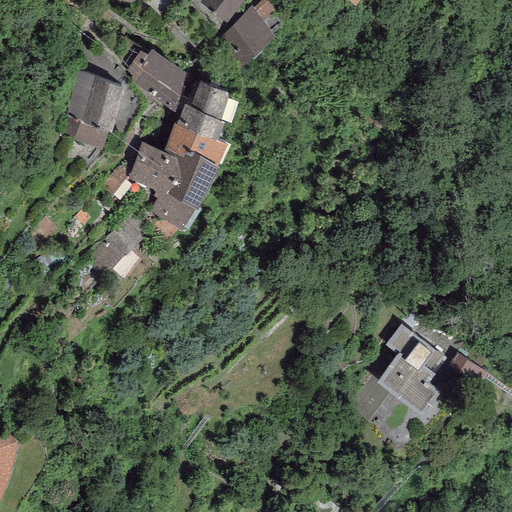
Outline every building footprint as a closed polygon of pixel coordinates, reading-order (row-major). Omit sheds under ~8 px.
[(199,0),(199,1),(226,23),(243,0),(199,0)] [(252,7),(216,38),(240,67),(276,36),(263,20),(275,10),(266,0),(261,0),(253,8),(252,7)] [(186,73),(151,49),(146,55),(139,51),(126,71),(131,75),(128,79),(174,111),(186,73)] [(124,88),(76,72),(65,116),(68,117),(63,133),(74,137),(73,140),(102,149),(107,132),(111,133),(124,88)] [(229,95),(199,82),(189,105),(184,103),(176,124),(174,123),(164,146),(217,168),(227,144),(216,140),(223,122),(219,120),(229,95)] [(220,169),(217,168),(164,146),(161,150),(141,143),(128,178),(161,192),(149,212),(182,231),(194,209),(196,210),(214,178),(216,179),(220,169)] [(143,239),(125,220),(83,258),(101,277),(143,239)] [(397,353),(376,383),(422,416),(440,392),(427,382),(435,373),(433,372),(444,357),(401,324),(385,345),(397,353)] [(0,497),(3,493),(13,464),(17,440),(0,431),(0,497)]
